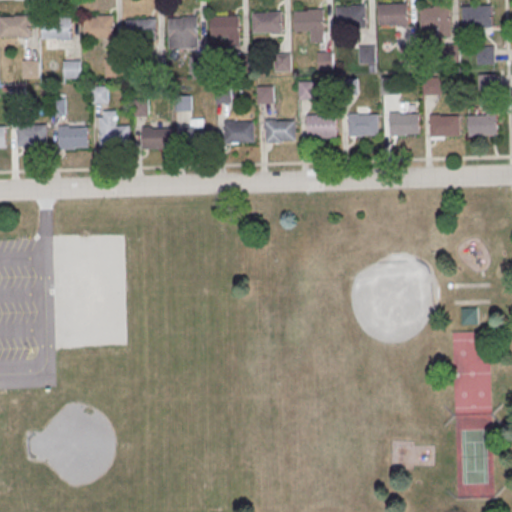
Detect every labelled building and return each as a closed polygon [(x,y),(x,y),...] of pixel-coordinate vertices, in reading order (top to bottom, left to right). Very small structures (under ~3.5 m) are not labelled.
[(408,3),(378,3),(378,26),(408,26),(408,3)] [(493,29),(493,6),(477,6),(477,8),(463,8),(463,27),(482,27),(482,29),(493,29)] [(451,30),(451,7),(435,7),(435,9),(421,9),(421,29),(440,28),(440,31),(451,30)] [(367,30),(366,8),(337,8),(337,28),(356,27),(356,30),(367,30)] [(325,32),(324,10),(295,11),(295,30),(314,30),(314,32),(325,32)] [(282,35),(282,14),(252,14),(253,34),(272,33),(272,35),(282,35)] [(241,38),(241,16),(211,17),(211,36),(230,36),(230,38),(241,38)] [(30,39),(30,17),(0,18),(0,38),(19,37),(19,39),(30,39)] [(115,40),(114,18),(85,19),(85,38),(104,38),(104,40),(115,40)] [(199,40),(198,18),(168,19),(169,39),(188,38),(188,40),(199,40)] [(72,41),(72,19),(42,20),(42,39),(61,39),(62,41),(72,41)] [(157,42),(156,20),(127,21),(127,40),(146,40),(146,42),(157,42)] [(443,46),(459,45),(460,62),(444,63),(443,46)] [(359,48),(375,47),(376,65),(360,65),(359,48)] [(401,47),(417,47),(418,64),(401,65),(401,47)] [(478,48),(494,48),(495,65),(479,65),(478,48)] [(317,54),(333,53),(334,71),(318,71),(317,54)] [(233,56),(249,55),(250,73),(234,73),(233,56)] [(275,56),(291,55),(292,73),(276,73),(275,56)] [(191,58),(207,57),(207,74),(191,75),(191,58)] [(150,59),(166,58),(167,75),(151,76),(150,59)] [(106,60),(122,60),(123,77),(106,77),(106,60)] [(24,62),(40,61),(40,78),(24,79),(24,62)] [(64,62),(80,62),(81,79),(65,79),(64,62)] [(479,76),(495,76),(496,93),(480,93),(479,76)] [(383,80),(399,79),(399,96),(383,97),(383,80)] [(424,79),(444,79),(445,96),(425,96),(424,79)] [(341,80),(357,80),(358,97),(342,97),(341,80)] [(299,83),(315,83),(315,100),(299,100),(299,83)] [(92,88),(108,87),(109,104),(92,105),(92,88)] [(217,88),(233,87),(234,104),(217,105),(217,88)] [(258,87),(274,87),(275,104),(259,104),(258,87)] [(9,90),(25,89),(26,106),(10,107),(9,90)] [(175,95),(191,95),(192,112),(176,112),(175,95)] [(51,100),(67,99),(68,116),(52,117),(51,100)] [(133,100),(149,100),(150,117),(134,117),(133,100)] [(100,118),(101,148),(131,148),(131,126),(117,126),(117,112),(104,112),(105,118),(100,118)] [(349,115),(350,138),(380,137),(379,116),(360,117),(360,114),(349,115)] [(390,114),(391,137),(421,136),(420,116),(401,116),(401,114),(390,114)] [(497,115),(497,138),(468,139),(467,118),(486,117),(486,115),(497,115)] [(307,117),(307,140),(337,139),(337,118),(318,119),(318,116),(307,117)] [(431,116),(431,139),(461,139),(460,118),(441,118),(441,116),(431,116)] [(267,121),(267,144),(297,143),(296,122),(277,123),(277,120),(267,121)] [(225,121),(225,145),(255,144),(254,123),(235,123),(235,121),(225,121)] [(18,124),(18,148),(48,147),(47,126),(28,126),(28,124),(18,124)] [(60,127),(60,150),(90,149),(89,128),(70,129),(70,127),(60,127)] [(142,128),(142,151),(172,150),(172,129),(152,130),(152,127),(142,128)] [(183,127),(184,150),(213,150),(213,129),(194,129),(194,127),(183,127)] [(479,307),(461,307),(461,324),(479,324),(479,307)]
